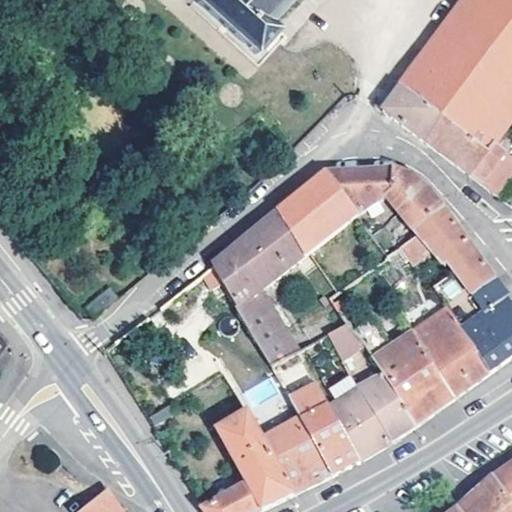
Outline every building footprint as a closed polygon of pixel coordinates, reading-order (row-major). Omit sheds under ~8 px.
[(193,0),(192,2),(254,57),(276,32),(268,25),(290,0),(193,0)] [(511,0),(464,0),(382,114),(387,118),(425,146),(445,119),(455,126),(459,121),(494,147),(511,121),(511,0)] [(464,176),(470,180),(487,156),(494,147),(459,121),(455,126),(445,119),(425,146),(464,176)] [(503,168),(487,156),(470,180),(485,192),(503,168)] [(404,175),(397,172),(341,176),(325,177),(352,217),(383,199),(410,235),(443,213),(425,192),(410,179),(404,175)] [(302,260),(354,219),(352,217),(325,177),(314,187),(289,206),(276,217),(302,260)] [(424,254),(455,230),(443,213),(410,235),(415,242),(424,254)] [(222,262),(211,271),(219,285),(271,374),(297,359),(260,295),(302,260),(276,217),(222,262)] [(376,225),(363,232),(383,262),(397,253),(376,225)] [(452,280),(480,263),(461,237),(455,230),(424,254),(427,259),(441,276),(446,274),(451,280),(452,280)] [(415,242),(397,253),(409,270),(427,259),(424,254),(415,242)] [(471,297),(494,282),(480,263),(452,280),(471,297)] [(211,290),(219,285),(211,271),(203,277),(211,290)] [(427,295),(444,317),(488,377),(511,359),(511,305),(494,282),(471,297),(452,280),(451,280),(427,295)] [(93,315),(118,299),(111,288),(86,304),(93,315)] [(452,403),(407,338),(384,353),(340,292),(325,303),(343,329),(359,352),(378,379),(415,429),(419,427),(425,423),(452,403)] [(407,338),(452,403),(458,399),(488,377),(444,317),(407,338)] [(343,329),(324,342),(338,364),(359,352),(343,329)] [(0,373),(11,354),(0,340),(0,373)] [(359,464),(327,411),(297,359),(271,374),(282,393),(332,479),(354,467),(359,464)] [(378,379),(357,392),(391,444),(397,440),(415,429),(378,379)] [(391,444),(357,392),(348,380),(332,390),(339,402),(327,411),(359,464),(384,448),(391,444)] [(332,479),(282,393),(276,396),(279,400),(245,420),(291,499),(332,479)] [(167,411),(155,418),(158,422),(160,425),(171,418),(167,411)] [(155,418),(147,424),(149,428),(158,422),(155,418)] [(264,511),(291,499),(245,420),(217,436),(248,489),(206,511),(264,511)] [(511,468),(493,481),(511,506),(511,468)] [(511,511),(511,506),(493,481),(478,495),(482,499),(477,504),(472,508),(468,504),(459,511),(511,511)] [(89,511),(115,511),(106,497),(89,511)]
